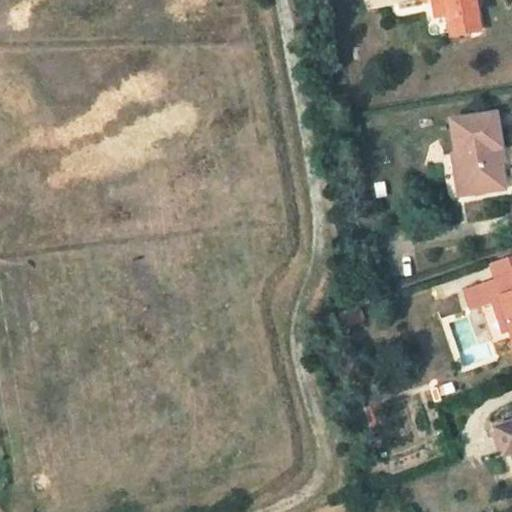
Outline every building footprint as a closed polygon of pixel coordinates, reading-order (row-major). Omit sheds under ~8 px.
[(428,43),(458,37),(452,5),(451,0),(401,0),(402,8),(412,6),(423,6),(425,21),(428,43)] [(425,21),(423,6),(412,6),(413,22),(425,21)] [(475,120),(436,126),(441,157),(448,199),(483,193),(475,154),(481,151),(475,120)] [(439,200),(448,199),(441,157),(431,159),(439,200)] [(511,272),(473,284),(478,299),(497,354),(511,349),(511,272)] [(451,307),(478,299),(473,284),(446,291),(451,307)] [(511,410),(474,420),(480,441),(511,429),(511,410)] [(511,429),(480,441),(484,453),(511,447),(511,429)]
